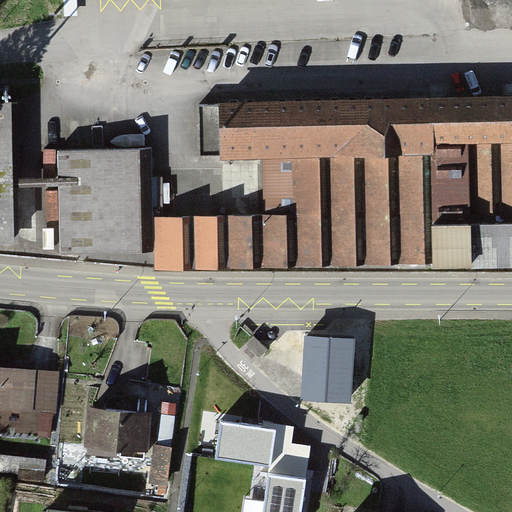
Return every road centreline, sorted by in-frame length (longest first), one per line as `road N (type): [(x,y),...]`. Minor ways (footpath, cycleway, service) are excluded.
road 1 (residential): [(0,47),(106,27),(436,4)]
road 2 (residential): [(211,293),(219,342),(231,358),(316,429),(456,511)]
road 3 (primary): [(211,293),(511,293)]
road 4 (primary): [(0,280),(211,293)]
